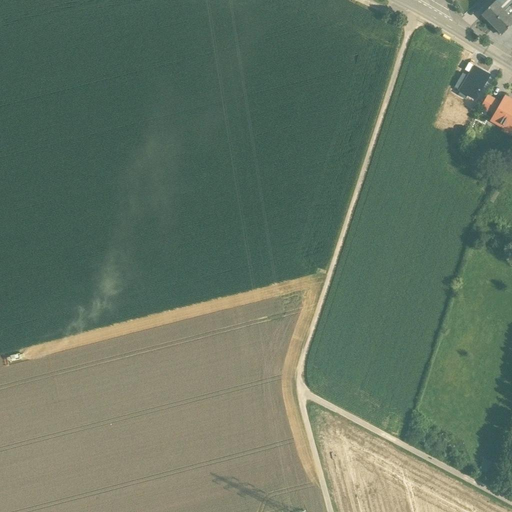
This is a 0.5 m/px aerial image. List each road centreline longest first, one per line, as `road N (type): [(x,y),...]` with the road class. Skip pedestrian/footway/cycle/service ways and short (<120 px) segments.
road 1 (track): [(414,25),(299,381),(331,511)]
road 2 (track): [(511,503),(301,390)]
